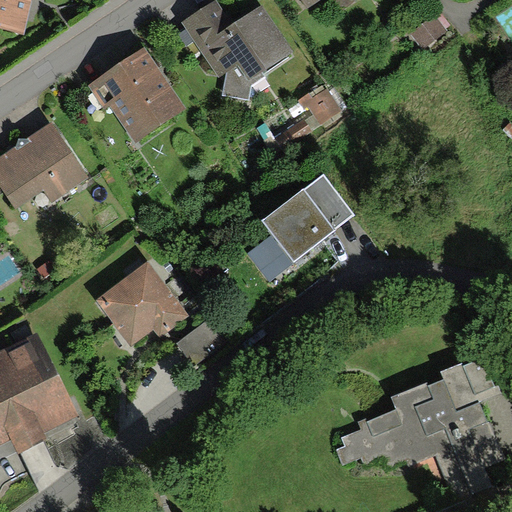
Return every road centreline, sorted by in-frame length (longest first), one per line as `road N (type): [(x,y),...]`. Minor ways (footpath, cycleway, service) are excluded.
road 1 (residential): [(32,511),(338,285),(379,273),(430,273),(511,294)]
road 2 (residential): [(0,98),(144,0)]
